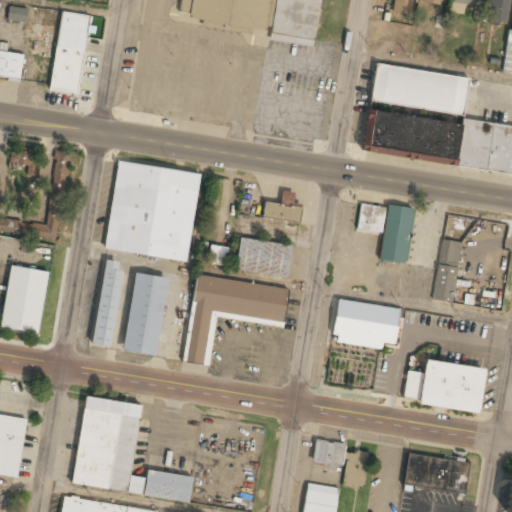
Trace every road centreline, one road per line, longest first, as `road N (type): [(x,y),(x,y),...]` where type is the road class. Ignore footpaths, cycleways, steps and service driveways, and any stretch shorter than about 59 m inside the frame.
road 1 (residential): [(120,0),(36,511)]
road 2 (secondary): [(511,200),(0,116)]
road 3 (residential): [(511,441),(0,358)]
road 4 (residential): [(362,0),(282,511)]
road 5 (residential): [(511,372),(492,511)]
